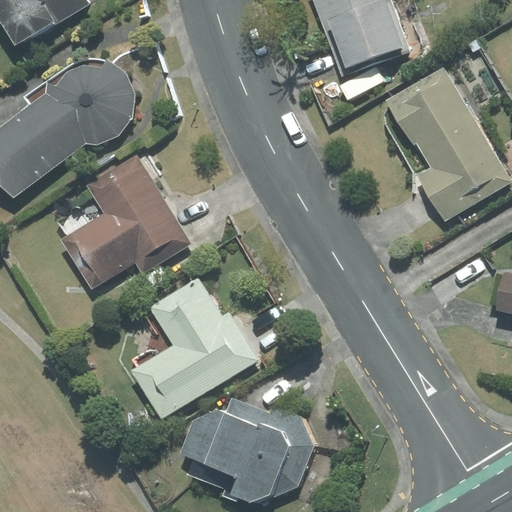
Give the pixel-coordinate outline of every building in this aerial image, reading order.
[(99,5),(96,0),(4,0),(33,45),(99,5)] [(323,0),(351,77),(368,71),(366,67),(421,48),(403,0),(323,0)] [(58,93),(0,139),(0,163),(26,199),(96,144),(107,146),(128,137),(143,118),(146,93),(136,70),(117,61),(114,67),(97,66),(80,71),(71,84),(59,82),(58,93)] [(511,186),(511,169),(454,69),(398,100),(423,143),(425,142),(440,167),(426,175),(453,221),(511,186)] [(200,244),(146,156),(97,185),(114,213),(72,239),(102,288),(143,263),(150,275),(200,244)] [(142,371),(172,419),(267,360),(237,312),(231,316),(207,277),(159,307),(183,345),(142,371)] [(236,409),(205,420),(192,453),(263,478),(258,492),(274,500),(290,494),(306,487),(318,459),(324,446),(311,417),(302,413),(303,409),(287,402),(282,414),(241,398),(236,409)]
